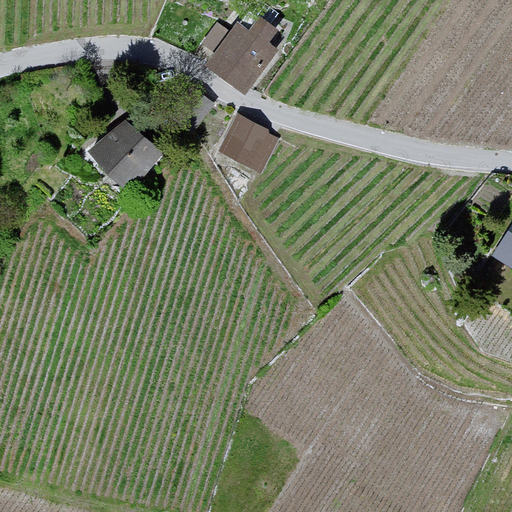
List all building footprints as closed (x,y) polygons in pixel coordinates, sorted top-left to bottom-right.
[(287,37),(243,10),(211,63),(255,90),(287,37)] [(202,41),(214,49),(230,24),(218,17),(202,41)] [(167,151),(128,113),(91,151),(130,190),(167,151)] [(279,136),(235,114),(216,151),(260,173),(279,136)] [(511,225),(494,258),(511,268),(511,225)]
